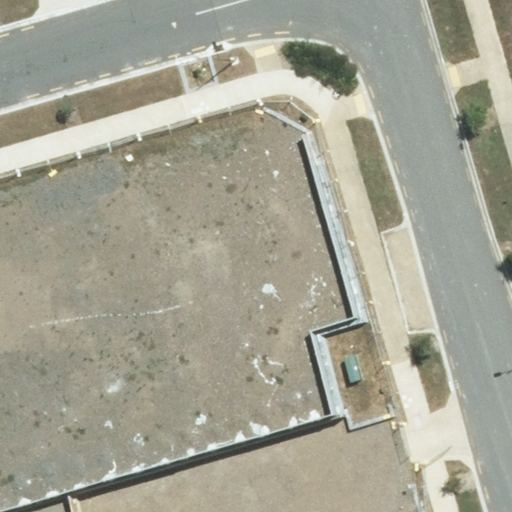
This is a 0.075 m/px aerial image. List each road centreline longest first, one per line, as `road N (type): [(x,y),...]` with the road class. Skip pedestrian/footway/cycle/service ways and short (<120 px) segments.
road 1 (residential): [(386,0),(511,379)]
road 2 (residential): [(0,53),(199,0)]
